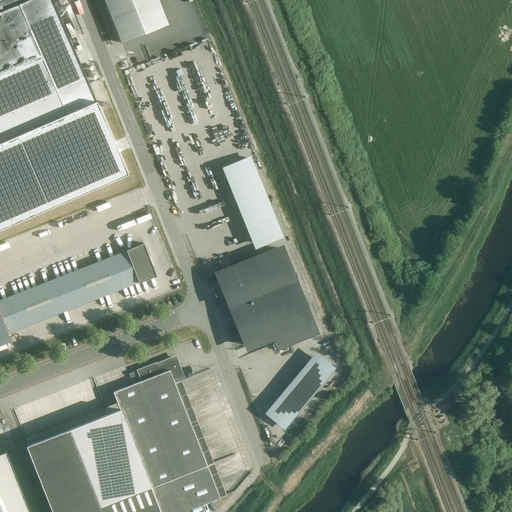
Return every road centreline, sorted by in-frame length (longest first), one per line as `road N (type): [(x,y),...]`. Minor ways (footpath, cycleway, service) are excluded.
road 1 (unknown): [(0,270),(33,251),(144,221),(157,231),(171,269),(166,282),(0,350)]
road 2 (unclassified): [(203,309),(81,0)]
road 3 (unclassified): [(0,388),(203,309)]
road 4 (track): [(511,140),(420,317)]
road 5 (unclassified): [(203,309),(262,459)]
road 6 (track): [(365,399),(274,511)]
